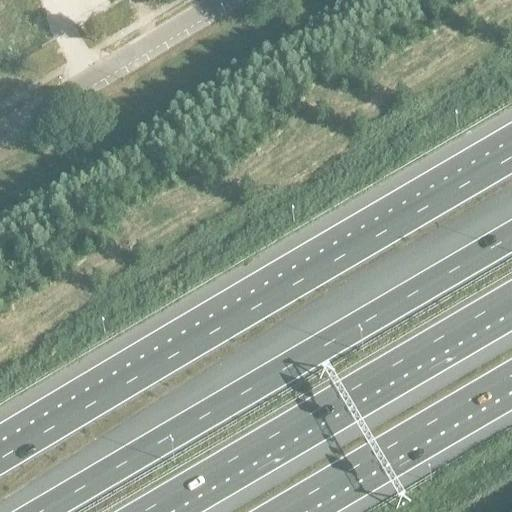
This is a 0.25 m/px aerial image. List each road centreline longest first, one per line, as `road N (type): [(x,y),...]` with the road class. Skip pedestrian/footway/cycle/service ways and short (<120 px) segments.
road 1 (motorway): [(511,156),(0,457)]
road 2 (motorway): [(511,224),(38,511)]
road 3 (motorway): [(160,511),(511,305)]
road 4 (motorway): [(288,511),(511,380)]
road 5 (unclassified): [(0,129),(216,0)]
